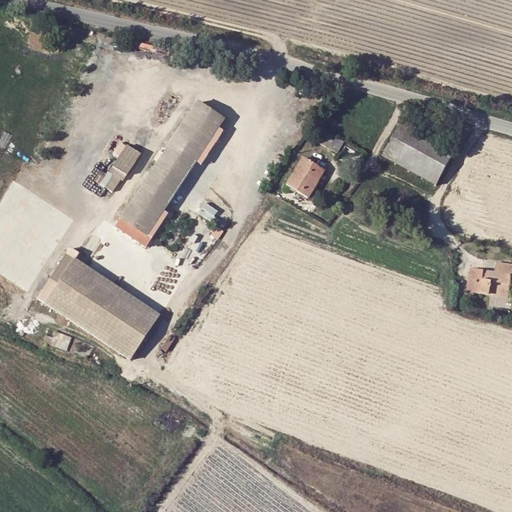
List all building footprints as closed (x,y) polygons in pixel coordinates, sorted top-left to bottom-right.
[(228,123),(202,105),(125,222),(151,240),(228,123)] [(381,157),(435,186),(454,150),(399,121),(381,157)] [(315,141),(337,153),(343,142),(321,130),(315,141)] [(302,159),(286,185),(307,197),(323,171),(313,165),(316,161),(310,158),(307,162),(302,159)] [(121,180),(114,176),(106,189),(112,194),(121,180)] [(206,203),(199,212),(211,220),(218,211),(206,203)] [(511,275),(511,264),(493,263),(492,271),(481,270),(480,282),(487,282),(487,291),(507,292),(507,284),(508,275),(511,275)] [(164,319),(79,264),(50,308),(134,364),(164,319)] [(480,282),(481,270),(469,270),(467,293),(486,294),(487,291),(487,282),(480,282)]
